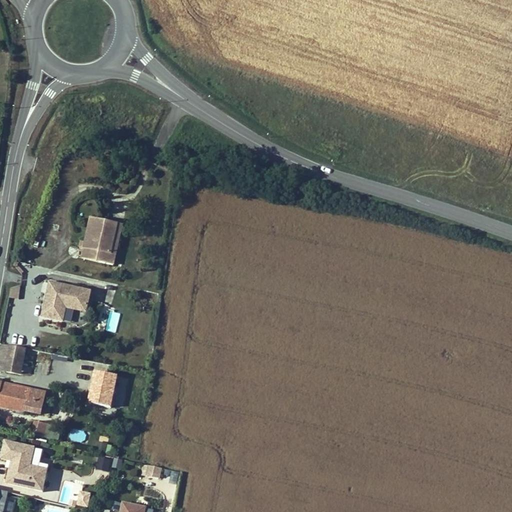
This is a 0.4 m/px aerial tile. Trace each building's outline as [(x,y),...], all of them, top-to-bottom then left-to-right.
[(116,227),(90,220),(80,261),(96,264),(98,255),(109,257),(116,227)] [(98,255),(96,264),(112,268),(121,228),(116,227),(109,257),(98,255)] [(48,282),(41,317),(63,321),(65,307),(66,307),(70,303),(73,308),(81,310),(86,307),(90,289),(48,282)] [(106,329),(116,331),(120,313),(110,310),(106,329)] [(0,358),(0,370),(20,375),(26,350),(3,345),(0,358)] [(24,364),(23,373),(32,374),(33,364),(24,364)] [(46,393),(0,382),(0,407),(20,412),(41,417),(46,393)] [(46,437),(48,423),(33,420),(30,435),(46,437)] [(97,441),(96,451),(104,452),(106,443),(97,441)] [(34,449),(4,442),(0,460),(11,462),(13,463),(12,471),(9,470),(6,484),(42,493),(46,476),(38,474),(39,469),(30,467),(34,449)] [(98,457),(97,470),(110,471),(111,459),(98,457)] [(113,458),(112,468),(121,470),(122,459),(113,458)] [(141,475),(161,478),(162,467),(142,464),(141,475)] [(162,481),(178,483),(179,472),(164,469),(162,481)] [(81,490),(77,506),(88,508),(92,493),(81,490)] [(146,511),(147,506),(121,501),(119,511),(146,511)]
